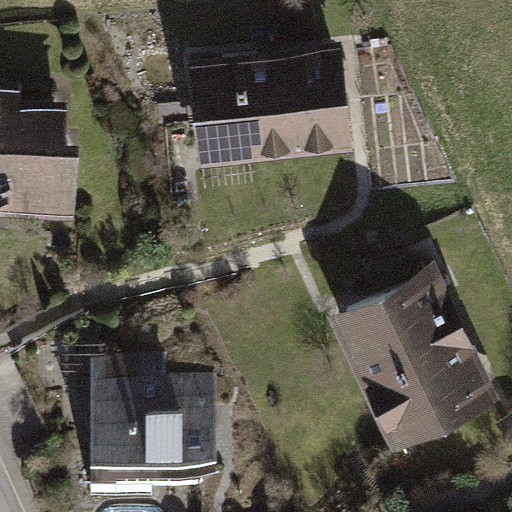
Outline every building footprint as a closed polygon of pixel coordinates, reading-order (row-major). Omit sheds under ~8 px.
[(192,67),(203,175),(357,160),(345,51),(192,67)] [(27,89),(0,87),(0,237),(20,238),(21,227),(82,230),(86,151),(70,150),(72,110),(26,107),(27,89)] [(439,271),(333,316),(392,450),(497,405),(439,271)] [(98,451),(98,483),(155,482),(153,363),(96,364),(97,406),(81,406),(81,452),(98,451)] [(153,363),(155,482),(221,481),(219,383),(171,384),(170,363),(153,363)] [(511,414),(501,426),(511,436),(511,414)]
